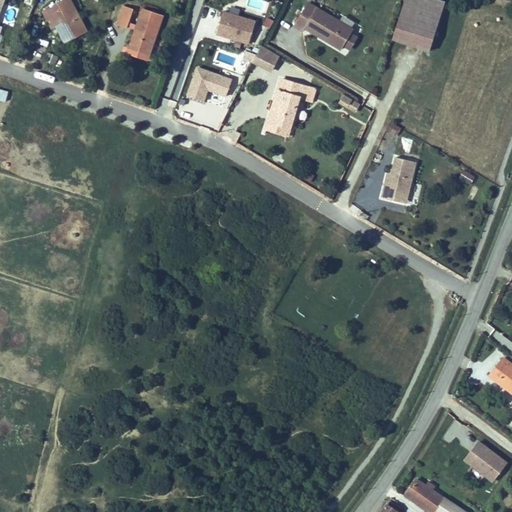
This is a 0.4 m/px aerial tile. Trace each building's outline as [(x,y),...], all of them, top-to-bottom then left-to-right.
[(426,56),(442,5),(427,0),(403,0),(390,45),(426,56)] [(43,26),(46,33),(55,52),(77,40),(58,3),(32,17),(38,29),(43,26)] [(353,29),(310,4),(297,26),(341,51),(344,46),(350,50),(358,37),(351,33),(353,29)] [(256,21),(225,12),(219,35),(250,43),(256,21)] [(120,38),(126,17),(113,13),(106,34),(120,38)] [(145,61),(157,21),(134,14),(122,54),(145,61)] [(42,35),(46,33),(43,26),(38,29),(42,35)] [(261,47),(254,61),(272,71),(280,57),(261,47)] [(45,61),(54,66),(59,58),(50,52),(45,61)] [(254,55),(245,52),(243,58),(252,61),(254,55)] [(230,80),(194,68),(185,95),(202,101),(206,89),(225,96),(230,80)] [(273,111),(270,124),(268,131),(290,137),(292,130),(300,99),(304,100),(314,102),(317,89),(307,86),(307,88),(282,81),(275,106),(273,111)] [(0,88),(0,100),(6,102),(9,91),(0,88)] [(345,96),(340,104),(356,113),(361,104),(345,96)] [(403,128),(392,123),(388,132),(399,138),(403,128)] [(407,205),(417,162),(395,158),(391,175),(386,174),(381,199),(407,205)] [(511,367),(511,364),(504,359),(490,380),(511,394),(511,367)] [(466,462),(469,464),(493,483),(507,464),(479,444),(474,451),(466,462)] [(465,511),(450,502),(435,492),(438,487),(428,479),(424,484),(416,478),(405,495),(428,511),(434,511),(465,511)] [(397,511),(393,508),(386,503),(378,511),(397,511)]
